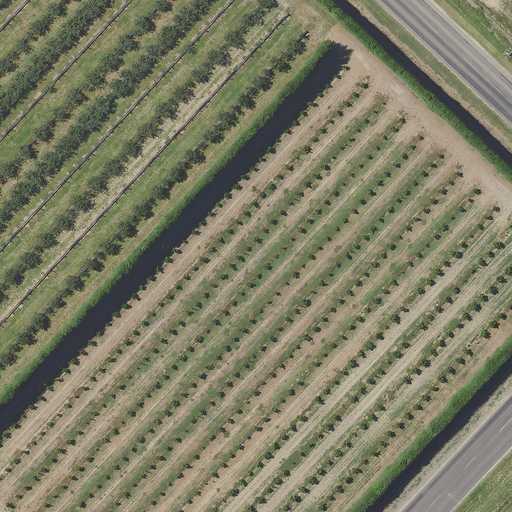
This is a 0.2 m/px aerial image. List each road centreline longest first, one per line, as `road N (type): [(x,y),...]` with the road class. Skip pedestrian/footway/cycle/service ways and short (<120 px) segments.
road 1 (unclassified): [(403,0),(511,101)]
road 2 (unclassified): [(426,511),(511,420)]
